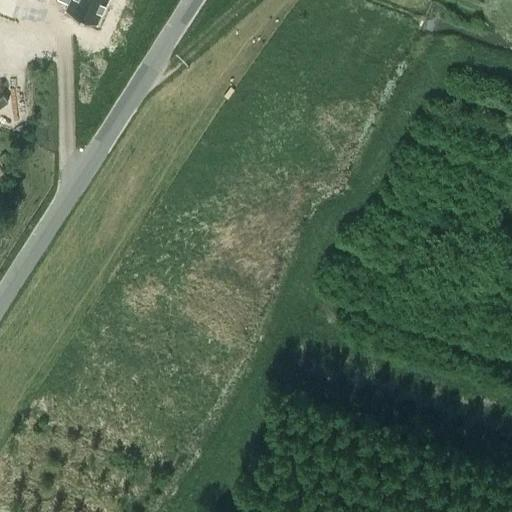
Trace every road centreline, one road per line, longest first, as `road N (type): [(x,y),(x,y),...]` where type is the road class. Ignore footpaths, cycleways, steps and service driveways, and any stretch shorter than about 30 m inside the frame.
road 1 (unclassified): [(0,297),(192,0)]
road 2 (track): [(270,352),(174,511)]
road 3 (track): [(249,0),(141,88)]
